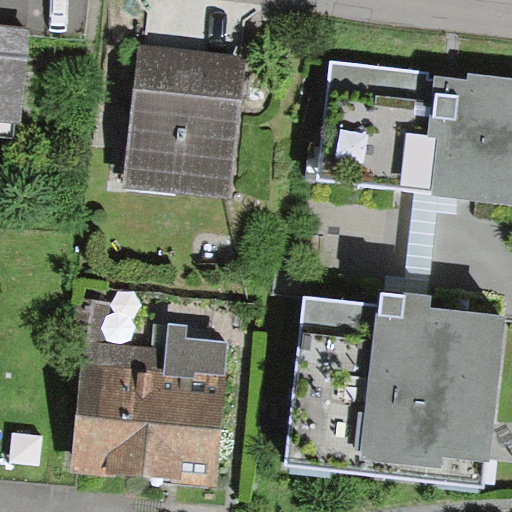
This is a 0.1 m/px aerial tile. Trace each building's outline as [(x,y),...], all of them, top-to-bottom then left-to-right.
[(0,117),(21,118),(27,25),(0,23),(0,117)] [(241,58),(140,48),(126,185),(228,195),(239,80),(241,58)] [(511,190),(511,76),(324,57),(313,170),(511,190)] [(473,469),(492,313),(300,290),(281,446),(473,469)] [(161,348),(77,342),(69,466),(211,475),(219,343),(177,341),(179,322),(162,321),(161,348)]
